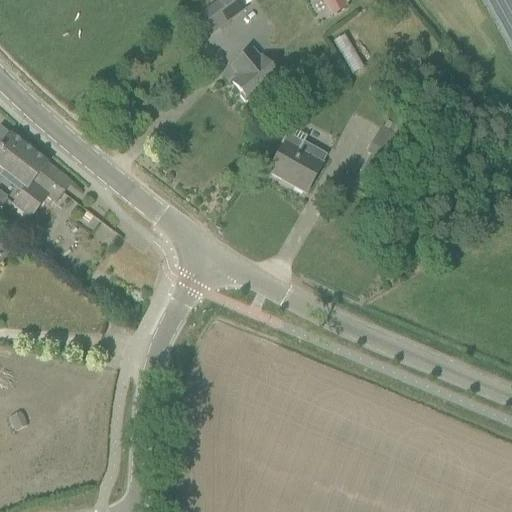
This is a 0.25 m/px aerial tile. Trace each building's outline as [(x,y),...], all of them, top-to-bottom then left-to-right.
[(198,16),(200,20),(212,37),(247,13),(237,0),(217,0),(219,1),(198,16)] [(340,0),(319,0),(331,19),(346,9),(340,0)] [(511,0),(480,0),(511,56),(511,0)] [(250,33),(269,20),(263,11),(244,23),(250,33)] [(348,36),(335,41),(351,74),(363,69),(348,36)] [(240,76),(232,83),(241,94),(239,97),(244,104),(247,102),(250,105),(266,93),(280,81),(262,59),(254,49),(232,66),(240,76)] [(382,126),(364,157),(368,159),(359,175),(378,186),(387,170),(390,171),(408,141),(382,126)] [(0,210),(1,209),(7,214),(12,208),(29,221),(46,198),(55,205),(71,184),(47,165),(46,165),(11,136),(10,136),(0,128),(0,210)] [(280,156),(270,171),(295,186),(293,188),(305,195),(312,183),(322,167),(320,166),(326,156),(303,144),(307,138),(289,129),(281,145),(285,148),(280,156)] [(21,231),(14,239),(23,247),(33,235),(24,227),(21,231)] [(0,265),(14,246),(0,235),(0,265)] [(26,428),(21,415),(9,420),(14,433),(26,428)]
